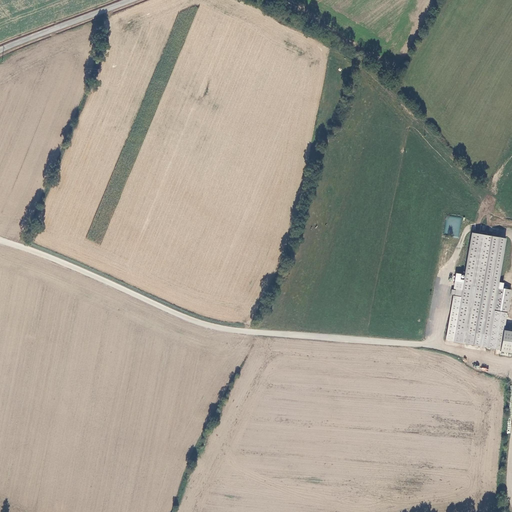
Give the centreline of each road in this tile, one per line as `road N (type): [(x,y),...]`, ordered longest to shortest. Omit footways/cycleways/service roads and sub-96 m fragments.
road 1 (track): [(0,240),(200,323),(429,341)]
road 2 (unclassified): [(0,49),(129,0)]
